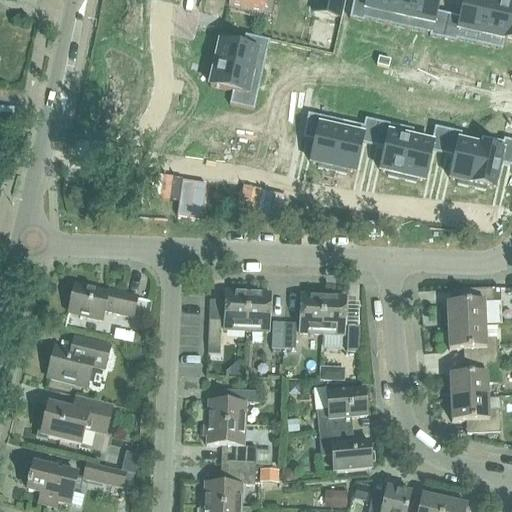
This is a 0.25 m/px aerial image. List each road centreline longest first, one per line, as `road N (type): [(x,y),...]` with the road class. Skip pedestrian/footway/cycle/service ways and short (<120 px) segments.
road 1 (residential): [(494,220),(123,160)]
road 2 (residential): [(511,481),(439,464),(405,427),(388,263)]
road 3 (residential): [(168,511),(178,251)]
road 4 (residential): [(178,251),(388,263)]
road 5 (residential): [(123,160),(163,93),(164,21),(193,27)]
road 6 (tertiary): [(40,158),(74,0)]
road 7 (residential): [(22,239),(178,251)]
road 8 (residential): [(388,263),(472,265),(511,253)]
